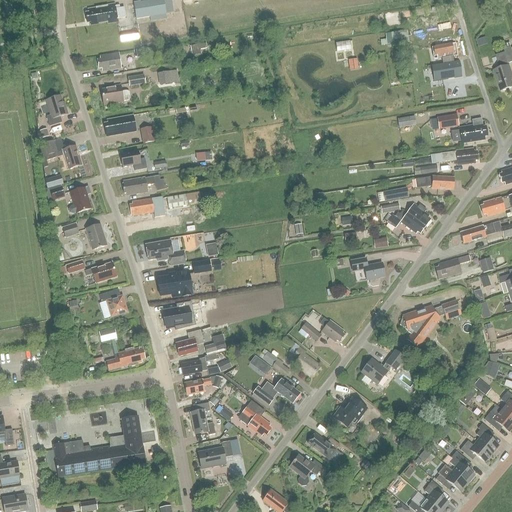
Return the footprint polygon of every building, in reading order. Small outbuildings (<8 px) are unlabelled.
[(136,20),(165,15),(165,10),(162,0),(158,0),(133,4),(136,20)] [(171,0),(162,0),(165,10),(173,8),(171,0)] [(91,23),(91,26),(108,24),(108,25),(117,23),(114,5),(96,8),(96,9),(89,10),(89,14),(85,15),(87,24),(91,23)] [(387,45),(406,43),(405,31),(386,33),(387,45)] [(138,33),(126,34),(128,42),(139,40),(138,33)] [(485,38),(477,41),(478,46),(487,43),(485,38)] [(338,49),(352,49),(352,41),(338,41),(338,49)] [(435,48),(432,48),(433,56),(437,56),(437,59),(441,58),(449,57),(453,57),(458,56),(455,41),(435,44),(435,48)] [(205,44),(190,46),(192,56),(201,54),(200,50),(206,49),(205,44)] [(102,72),(121,69),(120,60),(125,59),(124,53),(100,57),(100,61),(97,61),(98,70),(101,69),(102,72)] [(358,57),(350,59),(352,68),(360,67),(358,57)] [(434,66),(431,66),(434,82),(437,82),(448,80),(448,79),(454,78),(454,79),(461,78),(459,62),(454,62),(453,57),(449,57),(441,58),(442,64),(434,66)] [(499,64),(501,69),(509,66),(508,64),(508,61),(499,64)] [(511,89),(511,82),(511,80),(511,79),(511,74),(510,66),(509,66),(501,69),(494,71),(501,93),(511,89)] [(159,73),(157,73),(159,86),(179,83),(177,70),(171,71),(159,73)] [(130,86),(145,84),(143,75),(128,77),(130,86)] [(109,90),(101,91),(103,104),(123,101),(123,102),(124,101),(124,102),(127,101),(129,100),(130,98),(129,93),(127,92),(125,91),(121,92),(120,86),(109,88),(109,90)] [(448,90),(441,91),(443,103),(450,102),(448,90)] [(60,118),(66,116),(60,97),(46,102),(50,116),(47,117),(50,127),(62,124),(60,118)] [(185,108),(175,110),(176,112),(176,115),(181,114),(183,120),(187,119),(185,108)] [(456,116),(437,119),(438,129),(438,130),(458,127),(456,116)] [(106,134),(109,134),(110,137),(136,132),(133,117),(107,121),(107,125),(105,125),(106,134)] [(414,117),(397,120),(399,129),(416,126),(414,117)] [(482,119),(472,121),(473,127),(459,129),(462,144),(485,140),(485,138),(488,137),(486,127),(483,128),(482,119)] [(152,128),(140,130),(143,145),(155,143),(152,128)] [(40,146),(39,147),(41,158),(42,158),(45,157),(47,161),(64,156),(68,170),(82,166),(76,147),(55,154),(52,142),(41,145),(41,146),(40,146)] [(457,162),(458,167),(475,164),(475,162),(478,161),(477,153),(474,153),(474,150),(440,155),(441,164),(457,162)] [(145,159),(140,160),(138,152),(120,156),(123,168),(133,166),(134,172),(147,169),(145,159)] [(204,153),(195,155),(196,163),(206,161),(204,153)] [(440,155),(430,156),(431,165),(441,164),(440,155)] [(166,161),(154,163),(155,170),(167,168),(166,161)] [(419,175),(438,173),(437,166),(418,169),(419,175)] [(504,183),(505,186),(511,183),(511,169),(501,172),(502,175),(499,176),(501,184),(504,183)] [(126,194),(127,197),(147,193),(146,186),(155,185),(155,187),(157,191),(166,190),(164,181),(160,182),(159,177),(145,180),(145,178),(123,182),(123,185),(122,185),(124,195),(126,194)] [(454,179),(431,178),(417,180),(418,189),(433,187),(433,190),(453,191),(454,179)] [(74,215),(76,214),(91,210),(87,196),(91,195),(88,188),(70,193),(74,206),(71,207),(68,209),(69,214),(74,215)] [(50,192),(53,201),(64,198),(62,189),(50,192)] [(385,203),(389,202),(408,198),(407,189),(383,193),(385,203)] [(185,195),(167,198),(168,209),(187,206),(187,202),(201,200),(205,199),(204,192),(200,193),(185,195)] [(320,195),(314,196),(315,203),(316,209),(325,207),(324,194),(320,195)] [(162,198),(151,199),(153,214),(154,219),(165,217),(162,198)] [(131,217),(153,214),(151,199),(132,202),(133,205),(129,206),(131,217)] [(483,204),(484,206),(480,207),(483,216),(486,215),(487,218),(505,213),(501,199),(483,204)] [(398,204),(380,208),(381,214),(400,211),(398,204)] [(426,228),(431,221),(428,219),(430,217),(425,213),(427,211),(420,205),(418,208),(414,205),(407,214),(426,228)] [(420,235),(426,228),(407,214),(403,211),(400,215),(398,213),(395,217),(393,215),(391,217),(387,222),(387,224),(388,225),(395,230),(401,223),(416,235),(418,233),(420,235)] [(351,217),(341,219),(342,226),(352,225),(351,217)] [(511,225),(501,229),(500,223),(483,228),(483,227),(461,234),(464,245),(486,238),(486,237),(502,233),(504,239),(511,236),(511,225)] [(62,229),(65,239),(79,235),(76,225),(62,229)] [(301,225),(294,226),(296,236),(302,235),(301,225)] [(92,251),(107,247),(100,226),(86,230),(92,251)] [(356,233),(344,235),(345,243),(357,242),(356,233)] [(148,261),(156,260),(157,262),(168,260),(170,267),(185,264),(183,253),(172,254),(170,242),(145,246),(148,261)] [(62,250),(57,251),(60,262),(66,260),(64,251),(62,250)] [(460,266),(471,263),(469,257),(438,265),(439,268),(435,269),(438,281),(462,274),(460,266)] [(342,259),(335,261),(336,267),(344,266),(342,259)] [(379,279),(385,278),(382,264),(368,267),(366,259),(351,262),(353,273),(365,271),(367,282),(370,281),(371,287),(373,288),(379,287),(380,285),(379,279)] [(491,259),(480,262),(483,274),(494,271),(491,259)] [(65,266),(68,273),(68,274),(84,269),(82,261),(65,266)] [(195,275),(211,272),(209,262),(193,265),(195,275)] [(220,262),(212,263),(213,271),(221,270),(220,262)] [(112,264),(85,272),(86,277),(93,275),(96,285),(117,278),(112,264)] [(192,295),(188,272),(172,275),(173,278),(157,280),(160,297),(175,295),(176,298),(182,297),(182,298),(191,297),(191,296),(192,295)] [(511,280),(510,275),(498,278),(503,295),(509,294),(511,292),(511,280)] [(488,276),(480,278),(483,288),(491,286),(488,276)] [(483,288),(476,290),(479,300),(485,298),(483,288)] [(118,291),(100,297),(102,303),(106,302),(111,318),(128,313),(122,297),(120,297),(118,291)] [(406,341),(417,349),(440,319),(438,318),(444,316),(446,322),(461,316),(455,301),(440,306),(441,308),(433,311),(431,307),(402,317),(399,326),(410,335),(406,341)] [(196,326),(193,314),(189,315),(188,309),(187,309),(164,313),(166,327),(174,326),(175,331),(196,326)] [(488,310),(480,312),(483,320),(490,318),(488,310)] [(344,332),(330,322),(329,323),(324,319),(320,325),(324,328),(321,333),(335,343),(337,341),(339,343),(345,336),(342,334),(344,332)] [(306,323),(301,329),(316,342),(321,336),(306,323)] [(114,329),(98,333),(102,346),(111,344),(114,355),(117,354),(114,340),(117,340),(114,329)] [(197,352),(196,346),(204,344),(200,331),(187,335),(189,341),(176,345),(179,357),(197,352)] [(213,345),(204,347),(207,356),(226,351),(222,336),(211,338),(213,345)] [(137,364),(142,363),(141,361),(145,360),(142,351),(139,352),(138,350),(134,351),(133,350),(125,352),(125,353),(118,355),(119,360),(107,363),(109,371),(129,366),(129,368),(137,366),(137,364)] [(298,359),(293,365),(309,377),(311,375),(313,377),(319,369),(316,367),(318,365),(298,351),(294,356),(298,359)] [(272,369),(285,379),(290,372),(281,366),(283,364),(278,361),(277,361),(267,354),(263,352),(259,358),(262,361),(272,369)] [(377,386),(391,368),(395,371),(404,359),(395,352),(382,369),(371,360),(361,374),(377,386)] [(183,376),(207,371),(206,362),(217,360),(216,355),(204,357),(204,358),(199,360),(199,362),(181,365),(183,376)] [(255,357),(249,364),(255,368),(260,361),(255,357)] [(232,368),(229,360),(218,365),(221,373),(232,368)] [(481,372),(480,374),(481,374),(487,377),(492,364),(489,363),(488,363),(484,368),(481,372)] [(213,385),(212,387),(218,389),(222,379),(221,379),(216,377),(213,385)] [(475,385),(487,394),(493,387),(481,378),(475,385)] [(211,385),(210,379),(202,381),(202,382),(185,385),(187,396),(204,393),(203,387),(211,385)] [(300,394),(281,380),(274,389),(267,384),(262,390),(258,388),(253,394),(269,406),(274,400),(273,399),(277,393),(292,405),(300,394)] [(511,395),(507,392),(501,400),(506,405),(501,411),(511,419),(511,395)] [(152,398),(143,399),(144,405),(145,411),(154,410),(152,403),(152,398)] [(340,408),(332,419),(347,429),(352,423),(354,419),(358,422),(362,416),(360,415),(365,408),(352,398),(343,410),(340,408)] [(251,402),(241,415),(239,418),(241,419),(240,422),(247,427),(261,438),(263,435),(266,437),(271,430),(269,428),(270,426),(256,416),(261,410),(251,402)] [(205,413),(210,412),(208,404),(195,406),(196,413),(190,414),(194,436),(208,433),(209,436),(215,435),(213,424),(207,425),(205,413)] [(491,412),(484,420),(495,429),(498,424),(509,433),(511,429),(511,419),(501,411),(496,406),(491,412)] [(219,414),(219,415),(223,418),(229,412),(224,408),(223,410),(219,414)] [(0,435),(4,435),(5,447),(14,446),(12,430),(4,431),(2,417),(0,417),(0,435)] [(82,441),(53,446),(54,451),(56,460),(55,460),(58,476),(58,479),(128,468),(129,476),(147,473),(145,465),(146,465),(143,443),(142,443),(138,417),(122,420),(124,437),(120,438),(122,447),(111,449),(111,448),(91,451),(90,447),(84,448),(82,441)] [(488,437),(492,433),(482,425),(478,430),(480,431),(476,435),(480,439),(477,442),(492,454),(499,446),(488,437)] [(327,444),(317,436),(314,435),(307,444),(329,460),(340,446),(330,439),(327,444)] [(403,444),(403,436),(397,435),(397,437),(395,436),(395,442),(396,442),(396,444),(403,444)] [(225,458),(232,457),(229,440),(220,442),(222,449),(198,453),(201,470),(226,465),(225,458)] [(492,454),(477,442),(474,447),(468,442),(460,451),(473,461),(477,456),(485,463),(492,454)] [(429,445),(426,449),(434,455),(437,451),(429,445)] [(467,484),(474,475),(466,469),(470,464),(456,453),(451,459),(452,460),(450,464),(455,469),(453,472),(467,484)] [(314,461),(311,465),(298,456),(289,468),(300,477),(298,480),(298,484),(302,486),(306,486),(309,483),(308,478),(307,477),(311,472),(316,476),(319,472),(320,473),(324,468),(314,461)] [(0,457),(0,479),(20,476),(18,462),(2,464),(1,458),(0,457)] [(365,460),(360,467),(365,471),(370,464),(365,460)] [(447,481),(452,486),(460,492),(467,484),(453,472),(449,476),(443,471),(436,480),(443,486),(447,481)] [(441,511),(448,503),(438,494),(442,490),(432,482),(428,486),(430,489),(434,491),(430,496),(427,500),(441,511)] [(428,486),(424,491),(430,496),(434,491),(430,489),(428,486)] [(292,511),(295,509),(270,491),(262,502),(275,511),(283,511),(292,511)] [(4,511),(24,511),(28,511),(25,495),(2,499),(4,511)] [(424,511),(440,511),(441,511),(427,500),(420,508),(412,502),(408,507),(414,511),(423,511),(424,511)] [(81,504),(81,511),(83,511),(97,510),(96,502),(81,504)] [(401,503),(395,509),(398,511),(408,511),(410,510),(401,503)]
